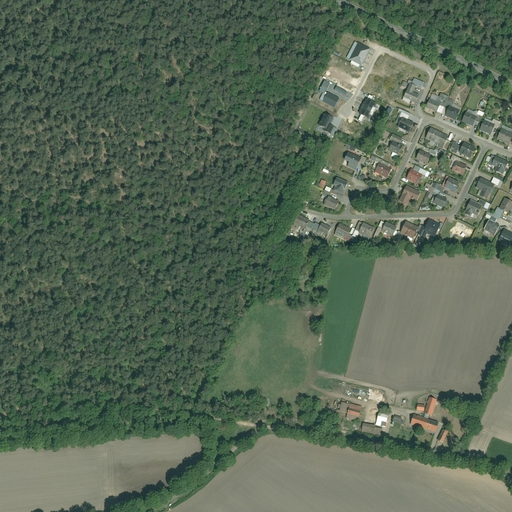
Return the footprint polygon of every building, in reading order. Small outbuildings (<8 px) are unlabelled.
[(369,50),(358,44),(350,60),(361,66),(369,50)] [(423,84),(413,80),(412,85),(421,89),(423,84)] [(324,95),(330,84),(324,81),(319,92),(324,95)] [(418,96),(412,94),(414,88),(408,85),(406,91),(405,91),(401,99),(414,105),(418,96)] [(343,95),(345,92),(336,87),(335,91),(343,95)] [(442,93),(440,99),(447,101),(449,96),(442,93)] [(338,100),(327,94),(323,102),(334,108),(338,100)] [(431,94),(429,99),(437,102),(439,97),(431,94)] [(376,105),(366,101),(359,115),(369,119),(370,116),(372,117),(376,109),(374,109),(376,105)] [(429,101),(425,109),(435,114),(438,107),(429,101)] [(448,109),(444,117),(455,122),(459,114),(448,109)] [(409,115),(400,111),(398,117),(407,120),(409,115)] [(333,120),(325,115),(319,126),(327,131),(333,120)] [(464,116),(460,123),(471,128),(475,121),(464,116)] [(368,124),(356,118),(348,134),(360,140),(368,124)] [(401,120),(397,129),(408,133),(412,125),(401,120)] [(482,123),(478,131),(490,136),(494,128),(482,123)] [(431,129),(426,141),(443,149),(448,137),(431,129)] [(500,132),(496,140),(508,146),(511,137),(500,132)] [(390,137),(388,142),(398,146),(400,141),(390,137)] [(462,142),(457,153),(470,159),(475,149),(462,142)] [(390,144),(386,153),(397,157),(401,149),(390,144)] [(418,152),(414,161),(427,167),(430,157),(418,152)] [(346,153),(342,162),(346,163),(345,167),(354,170),(355,167),(356,167),(360,158),(346,153)] [(460,159),(452,156),(450,160),(458,164),(460,159)] [(495,156),(491,166),(495,168),(493,172),(501,176),(503,172),(504,173),(509,162),(495,156)] [(455,163),(451,171),(462,177),(466,169),(455,163)] [(378,164),(374,173),(386,180),(391,170),(378,164)] [(409,171),(405,180),(416,186),(420,176),(409,171)] [(333,188),(332,192),(340,196),(342,192),(343,192),(348,182),(336,177),(331,188),(333,188)] [(492,178),(490,183),(498,186),(500,181),(492,178)] [(448,181),(444,189),(454,193),(458,185),(448,181)] [(480,181),(475,190),(479,192),(476,196),(484,201),(487,196),(489,197),(494,187),(480,181)] [(432,183),(429,188),(442,194),(444,188),(432,183)] [(401,197),(402,198),(400,203),(405,206),(408,200),(414,203),(420,193),(406,186),(401,197)] [(436,195),(432,204),(442,209),(446,200),(436,195)] [(326,197),(322,207),(333,212),(337,202),(326,197)] [(511,202),(504,199),(499,210),(509,215),(511,209),(511,202)] [(470,220),(472,215),(478,218),(482,209),(468,202),(464,211),(465,212),(463,216),(470,220)] [(494,217),(500,220),(503,213),(497,210),(494,217)] [(298,215),(292,225),(304,232),(310,222),(298,215)] [(318,223),(313,231),(324,238),(329,229),(318,223)] [(385,223),(380,233),(391,239),(396,229),(385,223)] [(425,242),(427,238),(432,240),(438,229),(426,223),(420,235),(422,235),(420,240),(425,242)] [(404,224),(399,235),(411,240),(416,230),(404,224)] [(488,224),(484,232),(493,237),(497,229),(488,224)] [(338,226),(333,237),(344,242),(349,231),(338,226)] [(356,240),(358,237),(367,242),(371,233),(360,227),(357,233),(354,231),(351,237),(356,240)] [(511,234),(504,230),(500,239),(511,245),(511,244),(511,234)] [(428,398),(422,416),(412,413),(409,424),(435,433),(439,422),(430,419),(436,400),(428,398)] [(377,415),(375,422),(385,425),(387,417),(377,415)] [(393,416),(392,423),(400,425),(401,418),(393,416)]
